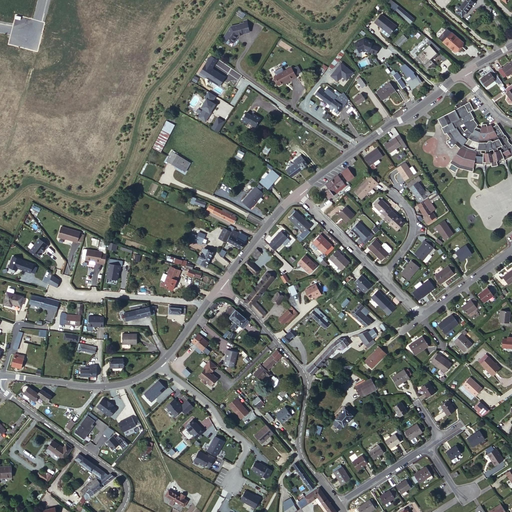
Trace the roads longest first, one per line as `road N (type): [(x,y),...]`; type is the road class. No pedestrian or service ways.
road 1 (track): [(0,203),(31,181),(92,199),(111,190),(151,89),(217,0)]
road 2 (residential): [(217,289),(240,301),(301,369),(300,453),(338,502)]
road 3 (tertiary): [(297,193),(462,71)]
road 4 (residential): [(117,511),(124,478),(0,386)]
road 5 (residential): [(159,363),(246,445),(227,484)]
road 6 (tertiary): [(1,376),(106,385),(159,363)]
road 7 (residential): [(207,302),(69,292)]
road 8 (tertiary): [(217,289),(297,193)]
